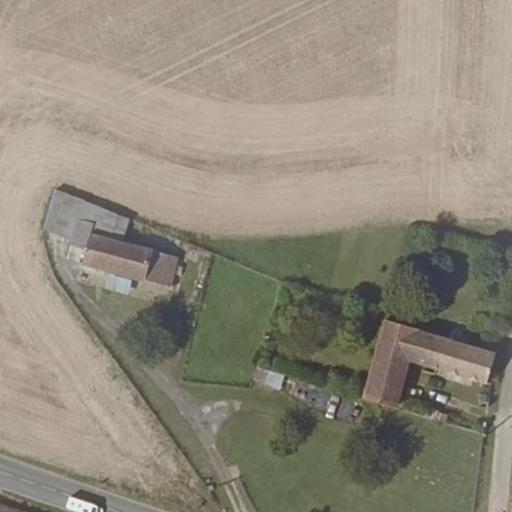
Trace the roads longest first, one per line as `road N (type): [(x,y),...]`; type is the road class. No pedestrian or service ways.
road 1 (residential): [(498,511),(511,372)]
road 2 (primary): [(0,471),(119,511)]
